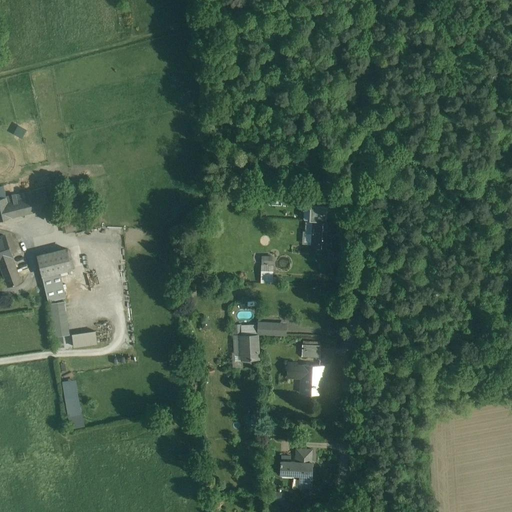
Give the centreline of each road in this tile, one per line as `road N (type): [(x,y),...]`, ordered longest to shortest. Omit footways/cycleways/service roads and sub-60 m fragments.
road 1 (residential): [(362,208),(340,511)]
road 2 (track): [(372,0),(362,208)]
road 3 (track): [(363,184),(233,182)]
